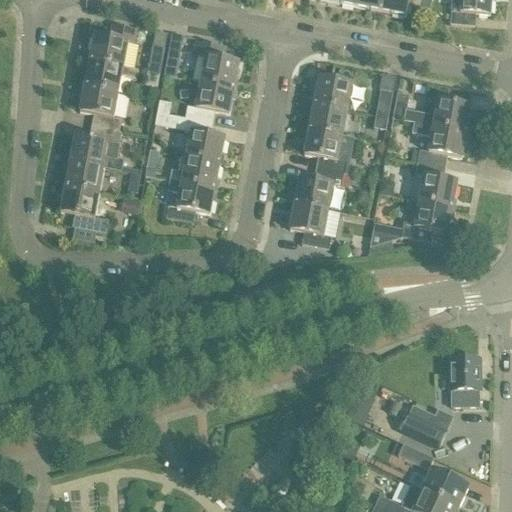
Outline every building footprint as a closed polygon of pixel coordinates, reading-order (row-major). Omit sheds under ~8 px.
[(331,0),(331,4),(356,9),(357,0),(331,0)] [(357,0),(356,9),(381,14),(383,0),(357,0)] [(420,10),(421,0),(383,0),(381,14),(406,18),(408,8),(420,10)] [(432,0),(421,0),(420,10),(430,11),(432,0)] [(491,17),(492,0),(452,0),(450,27),(476,29),(477,16),(491,17)] [(133,47),(136,34),(112,30),(110,43),(93,40),(88,66),(122,72),(122,70),(126,46),(133,47)] [(193,59),(204,61),(200,87),(234,94),(238,68),(223,65),(226,52),(196,46),(193,59)] [(152,51),(147,77),(159,79),(164,53),(152,51)] [(163,81),(164,81),(176,83),(180,56),(168,54),(163,81)] [(139,73),(122,70),(122,72),(88,66),(84,91),(117,97),(120,80),(137,83),(139,73)] [(145,89),(157,92),(159,79),(147,77),(145,89)] [(318,82),(313,108),(347,114),(352,88),(318,82)] [(187,110),(185,121),(185,123),(213,128),(215,116),(229,119),(234,94),(200,87),(195,112),(187,110)] [(93,120),(91,131),(119,136),(120,126),(112,124),(117,97),(84,91),(79,117),(93,120)] [(380,94),(376,119),(388,122),(392,96),(380,94)] [(435,119),(406,113),(409,99),(396,97),(392,122),(404,125),(404,124),(414,126),(467,136),(471,111),(437,105),(435,119)] [(160,103),(157,118),(169,120),(169,118),(172,106),(160,103)] [(313,108),(309,133),(342,139),(347,114),(313,108)] [(191,136),(186,160),(186,161),(220,168),(225,142),(210,140),(213,128),(185,123),(185,121),(169,118),(169,120),(157,118),(155,128),(191,136)] [(373,133),(385,135),(388,122),(376,119),(373,133)] [(412,137),(431,141),(428,155),(420,154),(418,166),(446,171),(448,160),(462,162),(467,136),(414,126),(412,137)] [(75,140),(70,166),(104,172),(104,171),(122,175),(124,163),(114,161),(116,149),(119,136),(91,131),(89,143),(75,140)] [(354,141),(342,139),(309,133),(304,159),(318,162),(316,174),(347,180),(354,141)] [(146,172),(147,172),(156,174),(159,156),(149,155),(146,172)] [(170,184),(181,186),(181,187),(215,194),(220,168),(186,161),(186,160),(182,160),(179,174),(172,173),(170,184)] [(70,166),(65,191),(99,197),(104,172),(70,166)] [(423,179),(419,205),(453,211),(458,186),(443,183),(446,171),(418,166),(416,177),(423,179)] [(300,182),(295,208),(329,214),(333,189),(349,192),(351,180),(347,180),(316,174),(314,185),(300,182)] [(136,197),(138,188),(140,179),(130,178),(127,195),(136,197)] [(168,211),(166,223),(194,228),(196,217),(210,220),(215,194),(181,187),(181,186),(170,184),(168,194),(179,196),(176,212),(168,211)] [(106,238),(109,224),(95,222),(99,197),(65,191),(61,217),(74,219),(72,232),(106,238)] [(141,204),(124,200),(121,215),(138,218),(141,204)] [(391,244),(404,240),(404,241),(432,246),(434,235),(448,238),(453,211),(419,205),(414,230),(406,229),(405,233),(375,227),(370,251),(391,244)] [(324,240),(329,214),(295,208),(291,234),(305,236),(303,249),(330,253),(332,241),(324,240)] [(370,251),(368,261),(395,254),(391,244),(370,251)] [(451,362),(452,394),(463,394),(464,410),(476,410),(475,394),(478,394),(478,362),(451,362)] [(435,420),(413,410),(402,436),(438,452),(446,435),(431,428),(435,420)] [(433,462),(403,449),(398,461),(428,474),(433,462)] [(468,491),(432,474),(422,495),(458,511),(468,491)] [(365,488),(353,483),(347,495),(360,501),(365,488)] [(458,511),(422,495),(411,490),(402,510),(379,500),(374,511),(376,511),(458,511)]
